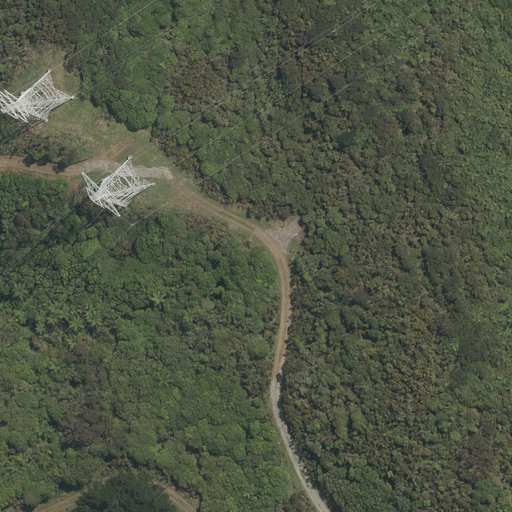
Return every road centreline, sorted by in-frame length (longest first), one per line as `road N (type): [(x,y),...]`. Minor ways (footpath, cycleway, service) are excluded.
road 1 (track): [(332,511),(308,482),(277,375),(292,331),(292,276),(270,237),(191,197),(115,126),(63,161),(0,162)]
road 2 (track): [(46,511),(130,478),(156,483),(185,511)]
